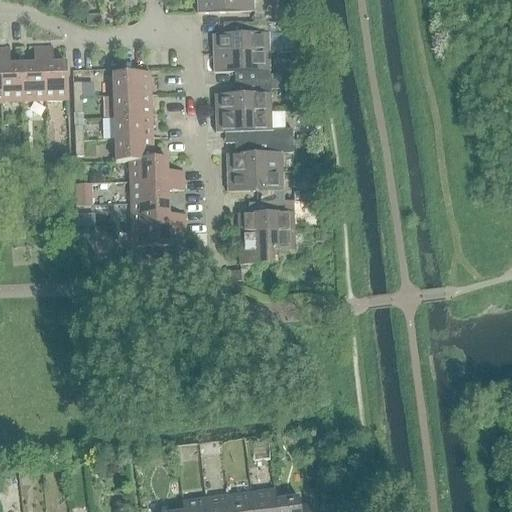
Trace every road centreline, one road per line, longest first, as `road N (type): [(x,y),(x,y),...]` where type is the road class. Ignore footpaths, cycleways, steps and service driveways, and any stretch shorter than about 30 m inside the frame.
road 1 (residential): [(215,275),(187,36),(155,37)]
road 2 (residential): [(0,10),(18,9),(82,40),(155,37)]
